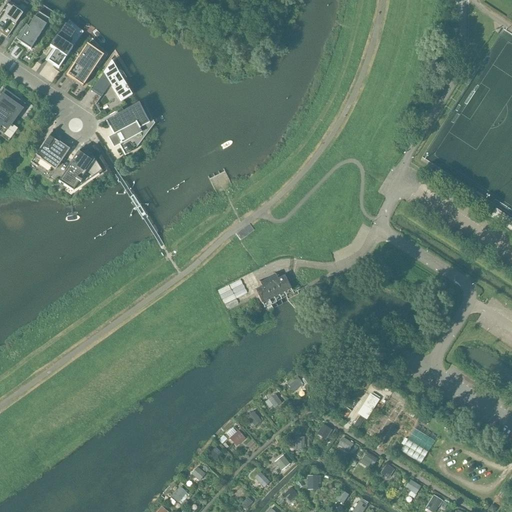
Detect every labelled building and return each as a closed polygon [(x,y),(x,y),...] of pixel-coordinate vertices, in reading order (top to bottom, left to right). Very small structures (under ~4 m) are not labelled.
[(1,34),(7,38),(27,8),(19,3),(17,6),(9,1),(3,10),(2,10),(1,12),(2,12),(0,14),(0,30),(2,32),(1,34)] [(19,42),(30,49),(50,20),(38,12),(32,21),(30,20),(26,27),(25,27),(26,27),(23,32),(25,33),(19,42)] [(48,61),(53,65),(59,69),(73,48),(72,48),(67,45),(76,32),(65,25),(57,37),(50,47),(51,47),(55,50),(49,60),(48,61)] [(74,81),(83,87),(96,67),(98,64),(92,60),(93,60),(90,59),(95,51),(90,48),(90,47),(87,45),(66,76),(68,77),(69,75),(75,79),(74,81)] [(111,62),(91,92),(92,92),(100,97),(98,100),(99,100),(111,83),(114,87),(112,88),(121,102),(132,95),(129,90),(126,86),(123,82),(119,84),(114,78),(118,73),(112,63),(111,62)] [(0,99),(0,109),(14,120),(25,105),(3,89),(0,93),(0,95),(2,97),(0,99)] [(139,104),(106,122),(109,128),(110,128),(114,136),(120,145),(142,134),(139,129),(149,124),(141,110),(141,109),(139,104)] [(14,120),(0,109),(0,132),(3,135),(14,120)] [(49,136),(31,163),(31,164),(32,163),(33,160),(38,163),(37,163),(39,164),(40,164),(49,171),(52,168),(55,170),(68,150),(49,137),(50,136),(49,136)] [(102,171),(91,153),(90,154),(90,155),(88,158),(84,156),(85,154),(80,151),(58,182),(73,192),(102,171)] [(511,231),(511,219),(495,208),(489,217),(511,231)] [(291,290),(284,277),(278,279),(275,273),(274,274),(276,276),(260,283),(259,281),(262,287),(255,290),(262,304),(291,290)] [(299,378),(288,385),(293,392),(303,384),(299,378)] [(267,401),(273,409),(280,405),(274,396),(267,401)] [(410,409),(405,416),(410,419),(414,413),(410,409)] [(246,418),(253,428),(261,422),(253,412),(246,418)] [(355,424),(353,426),(359,429),(365,419),(360,415),(355,424)] [(326,440),(332,431),(323,425),(317,435),(326,440)] [(234,428),(229,432),(235,440),(240,435),(234,428)] [(295,439),(295,452),(304,451),(305,438),(295,439)] [(354,445),(343,438),(338,445),(349,452),(354,445)] [(407,440),(400,451),(421,464),(428,453),(407,440)] [(215,458),(219,453),(221,452),(217,448),(211,454),(215,458)] [(366,453),(361,460),(362,461),(360,463),(371,470),(372,468),(377,460),(366,453)] [(275,464),(282,472),(290,466),(283,457),(275,464)] [(387,466),(381,475),(388,479),(393,470),(387,466)] [(191,475),(199,482),(205,475),(197,468),(191,475)] [(254,479),(263,489),(270,483),(261,473),(254,479)] [(321,486),(321,478),(321,477),(308,477),(308,486),(321,486)] [(421,488),(410,480),(405,488),(416,495),(421,488)] [(171,497),(178,504),(187,494),(180,488),(171,497)] [(292,489),(284,497),(290,502),(297,495),(292,489)] [(342,490),(336,500),(343,505),(349,495),(342,490)] [(435,496),(430,504),(438,509),(443,501),(435,496)] [(243,504),(248,509),(253,503),(248,498),(243,504)] [(359,502),(354,510),(352,511),(363,511),(366,508),(367,506),(368,503),(361,499),(360,502),(359,502)]
